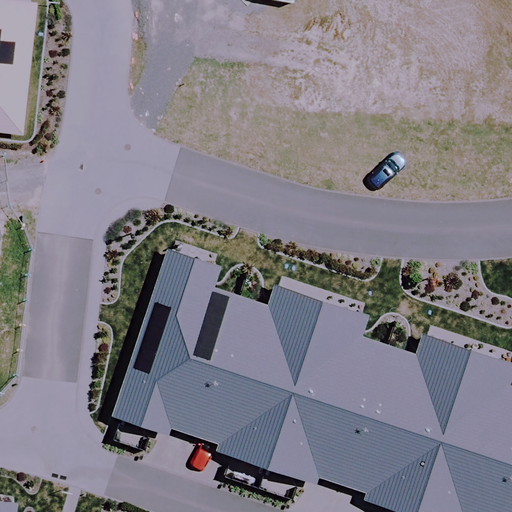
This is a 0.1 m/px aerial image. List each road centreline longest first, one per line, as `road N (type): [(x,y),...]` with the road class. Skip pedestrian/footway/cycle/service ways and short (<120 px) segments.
road 1 (residential): [(93,153),(290,211),(410,233),(511,226)]
road 2 (residential): [(93,153),(67,244),(46,439)]
road 3 (residential): [(46,439),(136,488),(208,511)]
road 4 (residential): [(98,0),(93,153)]
